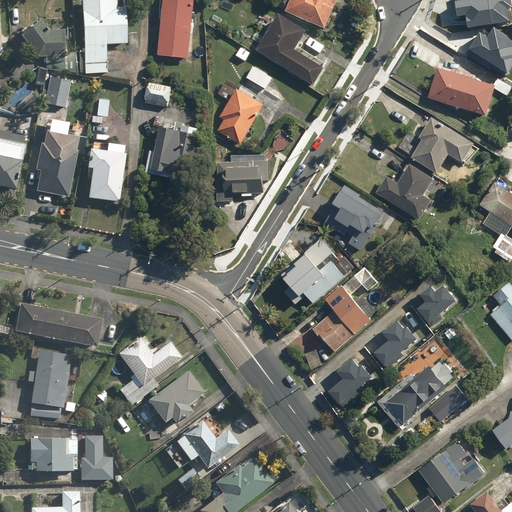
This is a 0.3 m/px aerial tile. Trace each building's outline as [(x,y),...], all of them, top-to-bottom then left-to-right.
[(113,0),(89,0),(79,1),(84,75),(107,73),(105,46),(126,45),(123,8),(115,9),(113,0)] [(194,0),(163,0),(158,56),(173,59),(188,60),(194,0)] [(338,0),(290,0),(285,13),(325,30),(338,0)] [(469,26),(454,47),(478,64),(510,20),(508,18),(511,14),(490,0),(484,0),(483,2),(482,0),(470,16),(472,17),(467,24),(469,26)] [(276,15),(267,9),(256,25),(265,31),(276,15)] [(278,16),(256,52),(313,87),(324,69),(295,52),(306,33),(278,16)] [(38,20),(17,37),(36,59),(64,57),(62,31),(48,32),(38,20)] [(311,38),(303,49),(324,63),(332,51),(311,38)] [(252,54),(239,48),(234,57),(246,64),(252,54)] [(62,57),(45,58),(45,71),(74,70),(74,57),(64,57),(62,57)] [(45,69),(36,68),(33,85),(42,86),(45,69)] [(253,68),(246,79),(266,91),(272,79),(253,68)] [(494,87),(437,69),(427,99),(484,117),(494,87)] [(70,82),(48,78),(43,105),(65,109),(70,82)] [(171,89),(149,84),(148,89),(147,89),(145,101),(146,101),(145,105),(167,109),(171,89)] [(224,122),(218,133),(241,146),(263,106),(236,91),(220,120),(224,122)] [(108,102),(97,101),(96,117),(106,118),(108,102)] [(473,145),(431,118),(419,138),(422,140),(410,158),(436,174),(447,155),(461,164),(473,145)] [(174,133),(159,130),(155,154),(150,153),(146,170),(150,175),(188,183),(199,130),(175,126),(174,133)] [(41,145),(38,145),(33,171),(39,172),(35,192),(67,199),(76,152),(74,152),(77,139),(43,132),(41,145)] [(0,189),(14,193),(22,147),(20,146),(21,138),(0,134),(0,189)] [(90,171),(86,200),(117,204),(123,156),(122,156),(123,147),(105,145),(104,153),(93,152),(88,151),(85,170),(90,171)] [(268,162),(216,164),(218,202),(233,202),(233,195),(264,194),(264,183),(269,183),(268,162)] [(397,183),(386,177),(375,196),(419,221),(431,201),(423,196),(433,179),(408,164),(397,183)] [(511,194),(493,182),(478,205),(490,213),(482,224),(500,235),(492,247),(495,249),(493,253),(509,263),(511,259),(511,239),(506,235),(511,227),(511,194)] [(341,188),(331,204),(334,206),(324,223),(329,226),(328,228),(338,234),(339,232),(344,235),(350,226),(356,230),(348,244),(360,252),(371,235),(368,234),(377,220),(379,221),(384,214),(358,198),(360,196),(344,186),(343,189),(341,188)] [(304,255),(281,276),(284,279),(282,280),(289,288),(284,293),(295,305),(305,297),(312,305),(344,278),(330,261),(319,271),(317,268),(334,254),(321,239),(304,255)] [(291,243),(282,250),(292,263),(301,256),(291,243)] [(342,286),(325,301),(334,311),(313,329),(322,341),(323,340),(334,353),(372,321),(350,296),(362,286),(367,292),(378,283),(365,268),(342,287),(342,286)] [(501,306),(490,315),(511,341),(511,287),(508,283),(492,296),(501,306)] [(396,304),(386,313),(395,323),(405,315),(409,320),(413,316),(415,319),(424,311),(419,304),(430,295),(422,285),(398,306),(396,304)] [(100,320),(18,304),(13,332),(94,349),(100,320)] [(385,321),(358,344),(362,348),(349,359),(361,374),(368,368),(379,382),(412,354),(385,321)] [(458,334),(449,324),(441,331),(450,341),(458,334)] [(139,337),(116,354),(132,375),(129,377),(131,381),(118,390),(129,405),(156,386),(151,379),(180,358),(168,342),(151,354),(139,337)] [(68,355),(36,351),(29,404),(61,408),(68,355)] [(424,363),(377,403),(399,429),(447,388),(444,385),(453,378),(450,374),(452,372),(445,363),(442,365),(439,362),(430,370),(424,363)] [(147,401),(131,412),(141,425),(155,415),(161,423),(168,418),(173,425),(191,412),(186,406),(203,393),(187,371),(156,394),(154,391),(145,398),(147,401)] [(108,397),(98,388),(92,394),(103,403),(108,397)] [(445,396),(429,409),(441,422),(456,409),(445,396)] [(59,409),(30,405),(28,415),(57,420),(59,409)] [(509,419),(492,431),(505,450),(511,445),(511,412),(510,412),(509,419)] [(201,421),(181,435),(182,436),(163,450),(176,469),(195,456),(205,469),(238,446),(227,430),(213,439),(201,421)] [(101,436),(83,436),(83,458),(79,458),(79,480),(111,481),(111,458),(101,458),(101,436)] [(33,463),(33,472),(70,472),(70,455),(62,455),(62,439),(28,439),(28,463),(33,463)] [(458,443),(419,472),(443,505),(485,475),(473,459),(464,466),(460,460),(467,455),(458,443)] [(237,465),(212,483),(220,493),(196,511),(232,511),(272,484),(253,458),(239,468),(237,465)] [(191,468),(176,480),(183,490),(198,478),(191,468)] [(59,508),(29,508),(29,511),(76,511),(76,492),(59,492),(59,508)] [(473,511),(511,511),(511,504),(511,503),(501,511),(486,492),(469,506),(473,511)] [(440,511),(429,496),(412,508),(414,511),(440,511)] [(255,511),(252,511),(295,511),(288,502),(273,511),(255,511)]
